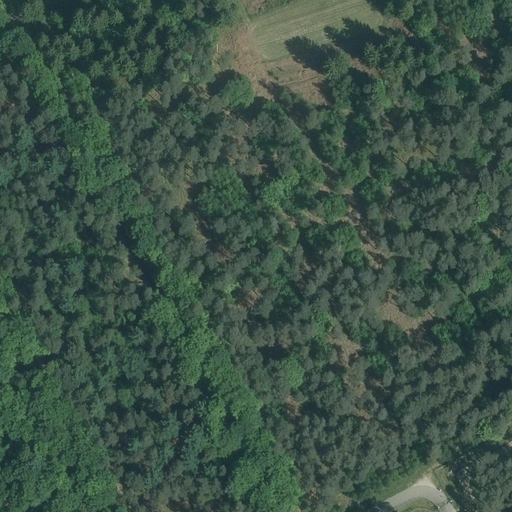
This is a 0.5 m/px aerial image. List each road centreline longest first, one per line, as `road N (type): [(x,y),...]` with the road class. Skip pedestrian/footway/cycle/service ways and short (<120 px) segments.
road 1 (unclassified): [(286,511),(8,0)]
road 2 (track): [(13,373),(98,511)]
